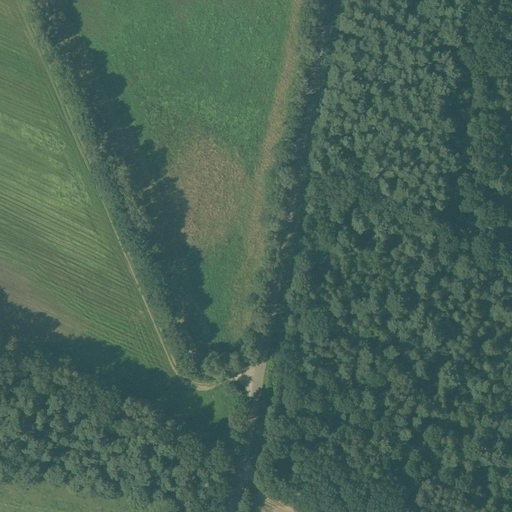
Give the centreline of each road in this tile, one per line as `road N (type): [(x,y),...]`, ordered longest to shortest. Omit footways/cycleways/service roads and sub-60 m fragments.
road 1 (unclassified): [(241,467),(328,0)]
road 2 (unclassified): [(241,467),(0,352)]
